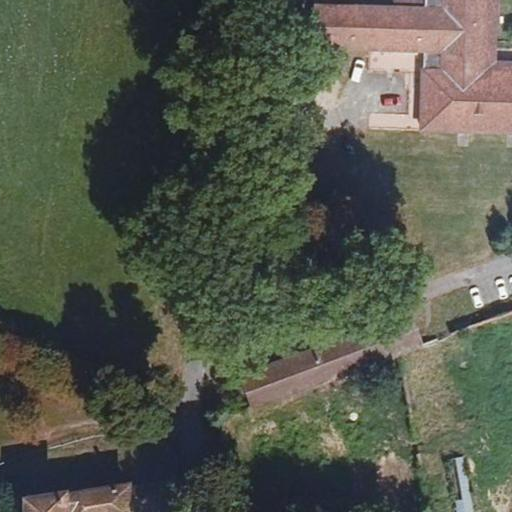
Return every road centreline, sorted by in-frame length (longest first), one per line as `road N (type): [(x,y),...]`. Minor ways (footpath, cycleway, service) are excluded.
road 1 (track): [(176,392),(98,435),(0,471)]
road 2 (unclassified): [(186,511),(176,392)]
